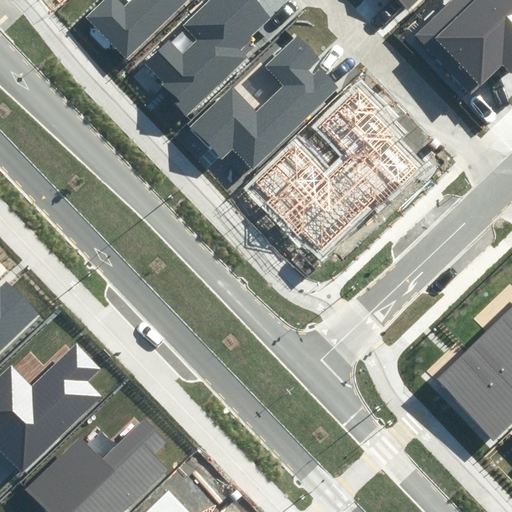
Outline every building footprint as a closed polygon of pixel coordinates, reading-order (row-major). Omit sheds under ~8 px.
[(117,0),(102,0),(84,18),(126,61),(188,0),(131,0),(124,7),(117,0)] [(209,0),(181,27),(194,40),(183,50),(171,37),(146,60),(183,100),(178,104),(188,114),(248,58),(241,50),(275,18),(257,0),(209,0)] [(399,0),(408,9),(417,0),(399,0)] [(511,0),(454,0),(417,36),(470,92),(500,64),(509,73),(511,70),(511,0)] [(321,58),(298,34),(264,67),(282,86),(259,108),(235,83),(190,126),(224,163),(237,151),(252,167),(337,87),(321,70),(314,77),(307,70),(321,58)] [(395,122),(361,87),(319,127),(344,153),(328,168),(302,141),(249,191),(317,262),(421,163),(388,129),(395,122)] [(0,355),(42,315),(9,281),(2,288),(0,285),(0,355)] [(511,307),(433,380),(490,441),(511,420),(511,307)] [(0,448),(22,471),(101,395),(90,384),(104,370),(75,341),(32,383),(12,364),(0,375),(0,448)] [(78,437),(26,488),(49,511),(124,511),(169,469),(155,455),(168,442),(145,419),(102,460),(78,437)] [(191,511),(192,511),(172,489),(146,511),(191,511)]
